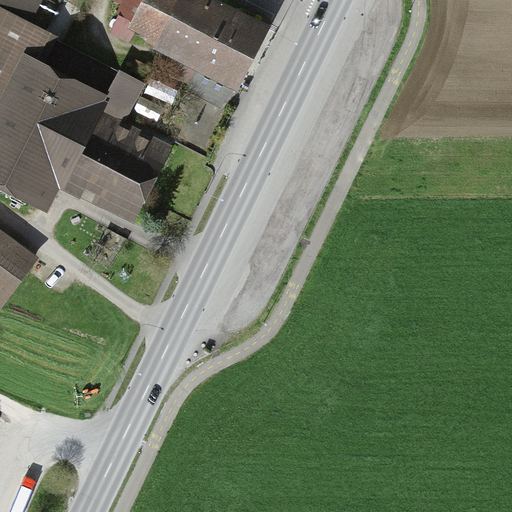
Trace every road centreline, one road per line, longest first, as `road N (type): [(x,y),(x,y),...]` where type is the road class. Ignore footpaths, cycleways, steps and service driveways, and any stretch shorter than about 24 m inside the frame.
road 1 (primary): [(90,511),(334,0)]
road 2 (track): [(0,404),(120,447)]
